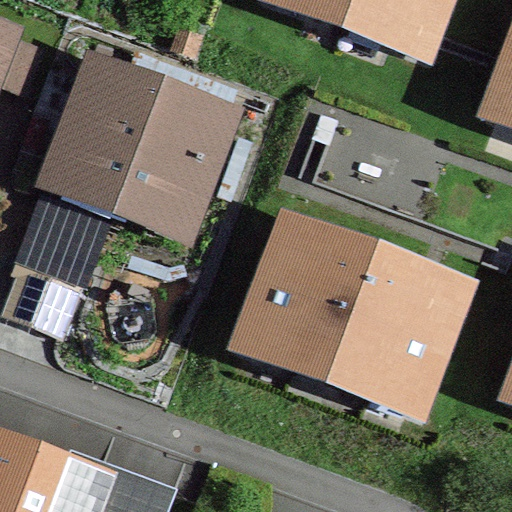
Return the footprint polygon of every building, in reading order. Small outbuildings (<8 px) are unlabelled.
[(278,0),(424,54),(443,0),(278,0)] [(511,121),(511,64),(493,115),(511,121)] [(98,79),(59,182),(182,227),(220,124),(98,79)] [(418,412),(461,297),(287,232),(244,347),(418,412)] [(29,265),(10,314),(57,332),(76,282),(29,265)] [(167,511),(174,494),(101,467),(94,486),(0,451),(0,511),(167,511)]
